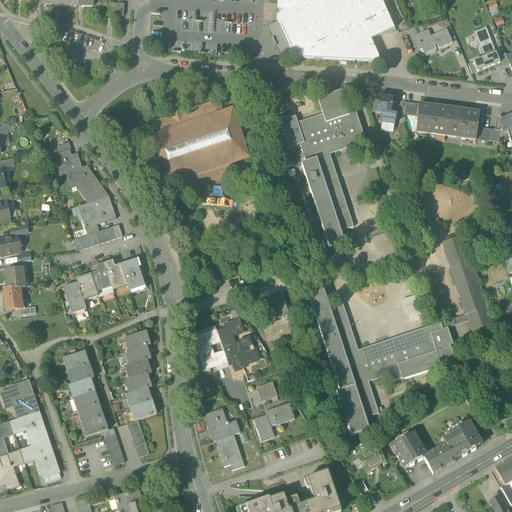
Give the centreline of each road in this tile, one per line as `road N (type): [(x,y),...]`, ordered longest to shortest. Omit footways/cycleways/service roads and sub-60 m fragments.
road 1 (residential): [(140,72),(353,80),(511,100)]
road 2 (residential): [(172,307),(137,203),(76,118)]
road 3 (residential): [(172,307),(97,337),(59,340),(26,360)]
road 4 (residential): [(76,118),(2,23)]
